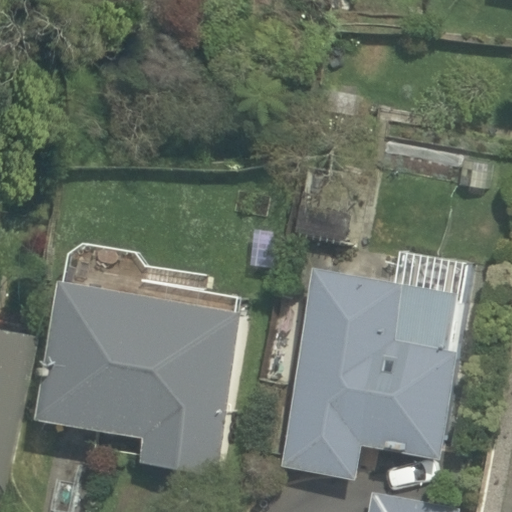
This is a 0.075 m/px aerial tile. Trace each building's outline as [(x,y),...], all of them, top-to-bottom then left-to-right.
[(299,230),(352,240),(357,213),(304,203),(299,230)] [(297,471),(371,483),(376,453),(457,466),(490,271),(419,259),(415,281),(396,278),(394,292),(328,282),(297,471)] [(155,468),(231,481),(260,319),(79,287),(54,427),(159,445),(155,468)] [(0,474),(26,340),(0,335),(0,474)] [(374,511),(471,511),(473,507),(379,489),(374,511)]
